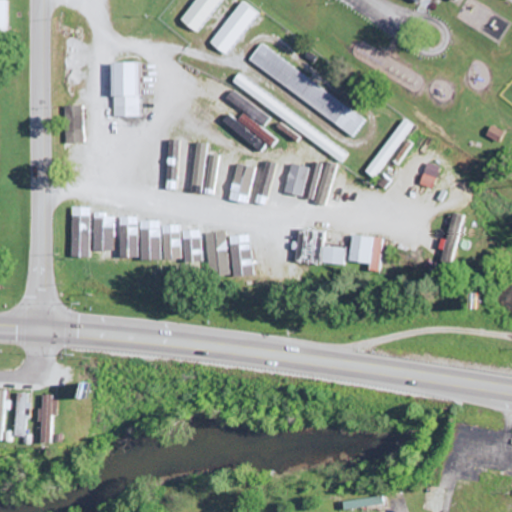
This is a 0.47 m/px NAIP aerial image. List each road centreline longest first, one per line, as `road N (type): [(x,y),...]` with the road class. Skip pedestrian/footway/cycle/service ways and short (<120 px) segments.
road 1 (trunk): [(511,391),(171,344),(0,330)]
road 2 (tertiary): [(45,332),(44,0)]
